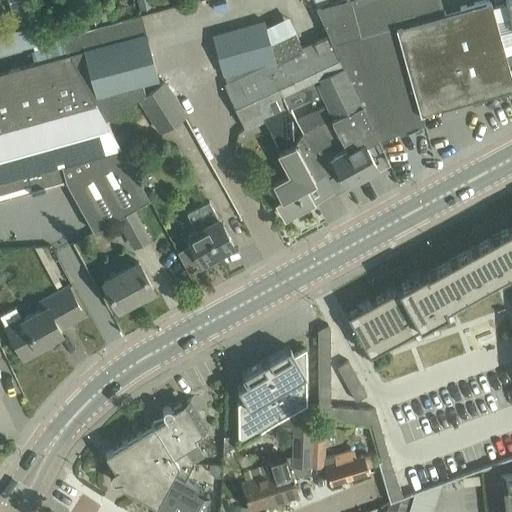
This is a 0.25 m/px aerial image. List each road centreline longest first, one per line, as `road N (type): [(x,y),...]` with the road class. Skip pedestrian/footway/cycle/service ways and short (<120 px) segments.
road 1 (tertiary): [(10,511),(83,405),(141,359),(511,159)]
road 2 (unknown): [(141,359),(53,232),(40,221),(0,217)]
